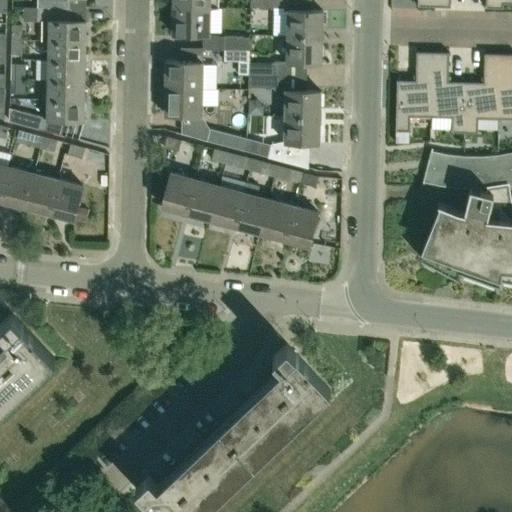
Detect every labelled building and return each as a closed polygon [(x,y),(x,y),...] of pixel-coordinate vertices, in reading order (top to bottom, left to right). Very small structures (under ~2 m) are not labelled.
[(37,0),(37,8),(69,8),(69,0),(37,0)] [(172,0),(173,7),(218,8),(217,0),(172,0)] [(250,0),(250,7),(276,8),(275,0),(250,0)] [(275,0),(276,8),(288,9),(288,10),(287,36),(322,37),(323,11),(315,10),(311,10),(311,0),(275,0)] [(173,7),(172,34),(180,34),(202,34),(209,34),(209,32),(210,9),(218,9),(218,8),(173,7)] [(41,41),(48,41),(48,40),(85,40),(86,21),(69,20),(69,8),(37,8),(37,21),(42,22),(41,41)] [(12,25),(12,39),(22,39),(22,25),(12,25)] [(275,63),(274,75),(306,76),(307,62),(313,62),(321,63),(322,37),(287,36),(286,62),(275,61),(275,63)] [(224,37),(224,49),(250,50),(250,37),(224,37)] [(12,39),(11,54),(21,54),(22,39),(12,39)] [(48,41),(48,60),(85,60),(85,40),(48,40),(48,41)] [(249,62),(250,50),(224,49),(224,61),(237,62),(249,62)] [(397,80),(395,130),(409,131),(410,116),(431,116),(433,52),(416,51),(416,80),(397,80)] [(433,52),(431,116),(452,117),(452,132),(464,132),(466,81),(448,81),(449,52),(433,52)] [(466,81),(464,132),(477,133),(478,118),(499,118),(501,54),(484,53),(484,82),(466,81)] [(511,53),(501,54),(499,118),(511,118),(511,53)] [(48,60),(48,79),(85,80),(85,60),(48,60)] [(166,61),(165,88),(202,88),(202,62),(180,61),(174,61),(166,61)] [(249,63),(249,62),(237,62),(237,74),(249,75),(249,63)] [(249,63),(249,75),(274,75),(275,63),(249,63)] [(16,64),(16,79),(26,79),(26,64),(16,64)] [(274,88),(274,75),(249,75),(249,87),(274,88)] [(274,88),(274,90),(285,90),(285,116),(320,117),(321,91),(313,91),(306,90),(306,76),(274,75),(274,88)] [(26,79),(16,79),(15,94),(26,94),(26,79)] [(48,79),(47,99),(84,99),(85,80),(48,79)] [(165,88),(164,114),(172,114),(201,115),(202,88),(165,88)] [(47,99),(47,120),(84,121),(84,99),(47,99)] [(39,129),(42,118),(42,117),(17,110),(14,123),(39,129)] [(285,116),(284,142),(311,143),(319,143),(320,117),(285,116)] [(0,136),(6,138),(9,127),(0,124),(0,136)] [(210,128),(207,140),(230,147),(243,150),(247,138),(210,128)] [(395,130),(395,142),(409,143),(409,131),(395,130)] [(26,144),(40,148),(43,136),(29,132),(26,144)] [(58,140),(43,136),(40,148),(55,152),(58,140)] [(167,136),(164,148),(177,151),(181,140),(167,136)] [(247,138),(243,150),(255,153),(268,157),(271,144),(247,138)] [(82,158),(85,150),(85,148),(71,144),(68,154),(82,158)] [(214,148),(214,149),(211,160),(226,164),(229,152),(214,148)] [(511,220),(509,202),(507,187),(511,185),(511,152),(499,155),(482,157),(465,157),(449,155),(432,151),(433,149),(432,148),(422,185),(423,186),(424,183),(440,186),(455,188),(470,189),(463,213),(457,211),(438,203),(438,204),(441,206),(421,258),(459,278),(462,272),(499,285),(501,278),(511,280),(511,220)] [(243,156),(229,152),(226,164),(240,168),(243,156)] [(247,170),(274,177),(277,165),(250,158),(247,170)] [(0,200),(9,166),(0,163),(0,200)] [(292,169),(277,165),(274,177),(289,181),(292,169)] [(9,166),(0,200),(0,202),(9,205),(10,202),(25,206),(33,172),(9,166)] [(176,214),(186,216),(196,178),(171,171),(161,206),(177,211),(176,214)] [(48,215),(58,179),(33,172),(25,206),(40,210),(39,213),(48,215)] [(316,187),(318,177),(304,173),(301,184),(316,187)] [(220,184),(196,178),(186,216),(195,219),(195,216),(211,220),(220,184)] [(58,179),(48,215),(58,217),(58,214),(74,218),(83,185),(58,179)] [(245,191),(244,191),(234,229),(243,232),(244,229),(259,233),(269,197),(257,194),(259,186),(247,183),(245,191)] [(234,229),(244,191),(220,184),(211,220),(226,224),(225,227),(234,229)] [(293,204),(269,197),(259,233),(274,237),(274,240),(283,242),(293,204)] [(292,245),(293,242),(309,246),(318,211),(293,204),(283,242),(292,245)] [(0,411),(55,359),(20,322),(21,321),(12,312),(0,323),(0,411)] [(274,376),(162,483),(158,486),(148,476),(135,489),(157,511),(202,511),(330,390),(295,353),(296,352),(287,343),(273,357),(274,358),(268,363),(274,376)]
